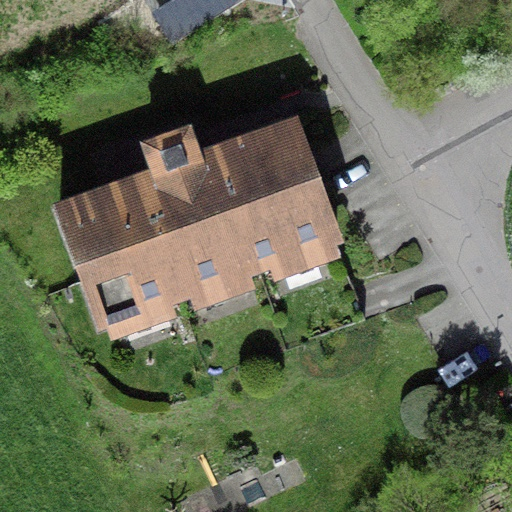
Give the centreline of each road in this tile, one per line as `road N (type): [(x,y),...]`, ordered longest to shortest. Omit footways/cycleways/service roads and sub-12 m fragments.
road 1 (residential): [(422,202),(301,0)]
road 2 (residential): [(511,352),(422,202)]
